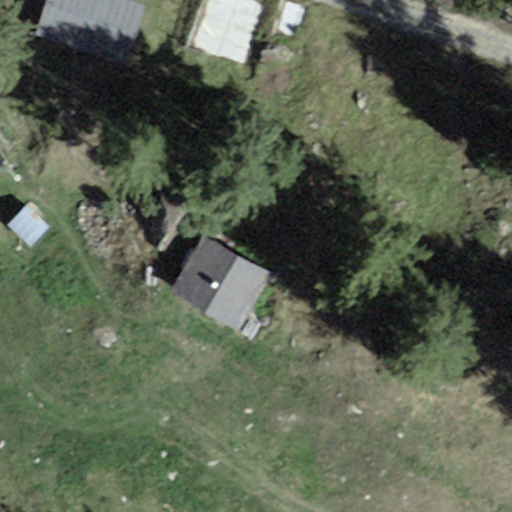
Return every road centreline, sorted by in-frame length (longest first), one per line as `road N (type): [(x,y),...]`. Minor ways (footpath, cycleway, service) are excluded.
road 1 (track): [(0,310),(157,453)]
road 2 (track): [(321,0),(511,62)]
